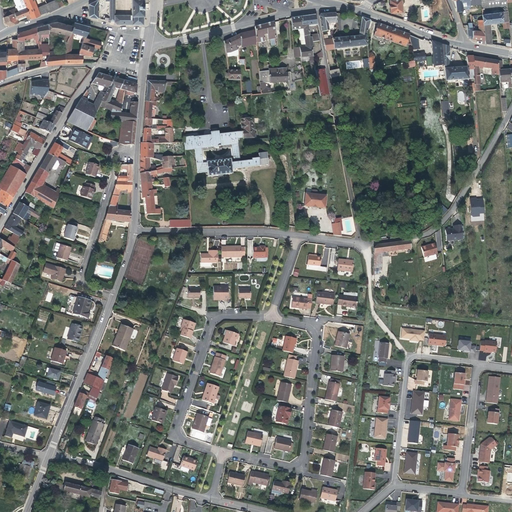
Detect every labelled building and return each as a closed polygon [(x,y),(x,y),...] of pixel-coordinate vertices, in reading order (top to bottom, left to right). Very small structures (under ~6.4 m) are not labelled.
[(13,0),(17,7),(19,11),(26,8),(25,3),(22,4),(20,0),(13,0)] [(26,8),(30,18),(31,19),(40,15),(49,11),(49,12),(60,7),(57,1),(56,0),(55,0),(38,8),(34,0),(20,0),(22,4),(25,3),(26,8)] [(98,19),(98,0),(96,0),(89,4),(89,17),(98,19)] [(131,0),(132,15),(115,15),(114,15),(114,22),(117,24),(143,24),(143,16),(144,16),(144,14),(144,0),(131,0)] [(391,13),(402,12),(401,0),(389,0),(390,6),(391,13)] [(462,6),(460,0),(453,0),(457,10),(462,10),(462,8),(462,6)] [(486,6),(488,6),(488,7),(500,6),(500,7),(507,6),(506,3),(506,0),(480,0),(481,4),(482,8),(486,8),(486,6)] [(5,23),(9,25),(16,24),(18,23),(18,21),(17,18),(26,15),(27,17),(28,19),(30,18),(26,8),(19,11),(17,7),(3,13),(3,17),(5,23)] [(485,14),(482,14),(483,19),(483,24),(490,23),(497,23),(502,22),(509,21),(508,11),(497,12),(497,10),(493,11),(493,13),(485,14)] [(327,24),(336,23),(335,13),(321,14),(319,16),(322,32),(329,31),(327,24)] [(308,27),(310,26),(316,25),(315,15),(300,17),(301,26),(307,25),(308,27)] [(301,57),(311,56),(313,56),(311,46),(313,46),(312,42),(312,37),(310,38),(309,36),(309,32),(308,27),(307,25),(301,26),(300,17),(291,18),(292,31),(298,30),(300,47),(299,47),(300,52),(301,56),(301,57)] [(370,20),(362,17),(359,36),(332,39),(333,41),(334,50),(367,46),(366,35),(370,20)] [(66,42),(69,36),(73,26),(58,22),(48,24),(49,30),(64,35),(62,40),(63,40),(66,42)] [(85,36),(82,43),(88,46),(94,47),(100,49),(101,42),(86,38),(90,27),(74,22),(73,26),(69,36),(66,42),(65,52),(65,54),(70,54),(74,33),(85,36)] [(270,40),(271,46),(276,45),(274,22),(255,27),(255,30),(256,37),(257,43),(265,41),(263,35),(267,34),(268,40),(270,40)] [(407,44),(408,41),(410,34),(396,29),(378,23),(374,35),(406,46),(407,44)] [(490,23),(483,24),(484,31),(485,40),(485,43),(492,44),(490,23)] [(38,49),(41,48),(42,56),(48,56),(48,57),(49,56),(49,55),(49,51),(49,44),(40,44),(40,41),(41,41),(41,34),(49,33),(49,30),(48,24),(37,27),(37,34),(38,39),(38,49)] [(29,39),(27,30),(17,33),(17,39),(17,49),(18,60),(18,61),(25,61),(25,59),(39,59),(39,61),(40,61),(38,68),(40,67),(42,61),(42,58),(42,56),(41,48),(38,49),(24,50),(24,40),(29,39)] [(240,34),(242,46),(257,43),(256,37),(255,30),(240,34)] [(474,30),(474,39),(478,39),(485,40),(484,31),(479,30),(474,30)] [(240,34),(227,40),(224,41),(226,53),(230,53),(237,50),(239,50),(239,47),(242,46),(240,34)] [(327,42),(327,41),(328,39),(327,35),(322,36),(325,51),(334,50),(333,41),(327,42)] [(415,37),(410,35),(413,55),(418,54),(415,37)] [(13,49),(7,49),(6,51),(6,61),(18,60),(17,49),(17,39),(12,40),(13,49)] [(62,52),(65,52),(66,42),(63,40),(62,50),(49,51),(49,55),(49,56),(62,55),(62,52)] [(431,41),(434,66),(444,65),(442,45),(431,41)] [(82,43),(80,51),(79,54),(70,54),(65,54),(65,63),(82,63),(83,54),(91,56),(94,47),(88,46),(82,43)] [(62,55),(49,56),(48,57),(46,61),(47,66),(65,63),(65,54),(65,52),(62,52),(62,55)] [(424,53),(418,54),(413,55),(414,61),(414,62),(425,60),(424,53)] [(473,67),(478,67),(492,69),(492,74),(497,75),(499,74),(499,70),(498,61),(488,59),(472,57),(473,67)] [(18,73),(18,67),(6,71),(6,77),(18,73)] [(456,68),(448,69),(444,69),(444,71),(445,80),(445,81),(468,79),(467,67),(456,68)] [(286,68),(269,69),(269,71),(259,72),(261,86),(261,94),(271,92),(271,88),(266,89),(266,83),(270,82),(270,83),(288,81),(286,68)] [(325,69),(315,71),(318,87),(319,96),(329,94),(325,69)] [(507,70),(503,70),(499,70),(499,74),(500,83),(501,83),(509,82),(511,82),(510,69),(507,70)] [(240,80),(240,71),(228,70),(228,73),(226,73),(226,77),(228,77),(228,80),(240,80)] [(329,72),(330,78),(340,76),(339,70),(329,72)] [(96,100),(99,106),(113,78),(98,73),(91,83),(98,85),(98,88),(99,90),(100,92),(96,100)] [(120,89),(124,80),(113,78),(99,106),(112,111),(112,109),(121,112),(122,106),(122,105),(122,104),(120,103),(119,104),(115,102),(110,100),(115,88),(120,89)] [(40,98),(44,98),(44,97),(48,91),(49,80),(41,80),(41,81),(41,82),(38,82),(38,81),(31,82),(30,95),(40,96),(40,98)] [(132,93),(134,93),(136,94),(137,86),(136,84),(127,81),(124,80),(120,89),(124,91),(126,91),(127,91),(131,92),(132,93)] [(155,91),(147,81),(145,101),(152,102),(153,102),(154,97),(155,91)] [(147,81),(155,91),(157,91),(157,93),(162,93),(162,94),(164,94),(165,85),(166,82),(147,81)] [(54,95),(54,93),(48,91),(44,97),(55,102),(57,96),(54,95)] [(97,111),(85,105),(87,102),(88,100),(85,99),(88,93),(86,91),(79,102),(67,121),(87,132),(88,130),(93,120),(97,111),(97,110),(97,111)] [(94,104),(87,102),(85,105),(97,111),(97,110),(97,111),(99,106),(96,100),(94,104)] [(449,101),(441,101),(441,118),(449,118),(449,101)] [(55,125),(65,109),(59,106),(49,123),(55,125)] [(136,122),(137,114),(130,114),(128,114),(121,112),(112,109),(112,111),(110,121),(121,121),(136,122)] [(38,113),(36,118),(44,121),(46,116),(38,113)] [(17,134),(20,129),(22,124),(20,123),(22,118),(19,116),(17,116),(10,131),(17,134)] [(237,136),(237,138),(243,138),(255,138),(255,134),(254,134),(253,118),(241,119),(242,132),(237,132),(238,136),(237,136)] [(156,129),(156,126),(156,119),(150,119),(144,119),(143,124),(143,129),(151,129),(156,129)] [(39,129),(50,133),(55,125),(49,123),(44,121),(39,129)] [(134,137),(136,122),(121,121),(119,144),(122,144),(123,136),(134,137)] [(17,134),(24,137),(25,135),(27,132),(20,129),(17,134)] [(150,144),(150,140),(151,129),(143,129),(143,135),(142,143),(150,144)] [(68,140),(84,148),(87,142),(90,143),(92,138),(74,130),(72,134),(73,135),(72,137),(70,136),(68,140)] [(216,175),(216,178),(223,177),(223,175),(231,174),(231,169),(260,166),(259,158),(251,158),(251,160),(240,161),(237,138),(237,136),(238,136),(237,132),(219,134),(218,131),(210,132),(210,135),(184,138),(185,150),(194,149),(197,173),(207,172),(207,176),(216,175)] [(37,144),(35,148),(36,148),(40,151),(46,141),(29,132),(26,135),(25,135),(24,137),(37,144)] [(134,137),(123,136),(122,144),(134,145),(134,137)] [(31,146),(35,148),(37,144),(24,137),(23,139),(26,140),(23,145),(18,142),(14,150),(18,153),(15,159),(21,162),(31,146)] [(61,158),(58,156),(62,149),(63,148),(54,143),(48,154),(60,160),(61,158)] [(154,158),(154,155),(155,152),(153,152),(153,144),(150,144),(142,143),(141,149),(140,149),(140,152),(140,159),(153,158),(154,158)] [(61,157),(65,151),(62,149),(58,156),(61,158),(60,160),(66,163),(68,161),(61,157)] [(259,158),(260,166),(268,165),(267,152),(258,153),(259,158)] [(48,154),(37,172),(42,175),(44,173),(48,175),(52,169),(54,170),(56,170),(59,164),(64,166),(66,163),(60,160),(48,154)] [(171,168),(174,168),(173,156),(168,157),(168,161),(162,162),(162,169),(169,168),(171,168)] [(140,166),(140,174),(156,171),(155,166),(150,166),(149,164),(155,163),(154,158),(153,158),(140,159),(140,166)] [(27,172),(22,169),(25,165),(21,162),(15,159),(10,166),(26,175),(27,172)] [(85,174),(95,177),(97,171),(99,166),(89,163),(85,174)] [(25,164),(25,165),(22,169),(27,172),(30,167),(25,164)] [(127,168),(127,177),(127,181),(132,182),(132,174),(133,165),(124,165),(124,168),(127,168)] [(26,175),(10,166),(0,184),(0,189),(1,190),(13,198),(26,175)] [(156,170),(156,171),(140,174),(140,179),(141,184),(151,183),(153,183),(154,180),(157,179),(156,174),(156,173),(157,173),(156,170)] [(44,173),(42,175),(37,172),(34,177),(44,182),(48,175),(44,173)] [(34,177),(31,182),(25,192),(53,209),(61,190),(57,188),(56,192),(55,195),(43,188),(44,186),(44,185),(43,185),(45,183),(44,182),(34,177)] [(115,186),(120,189),(128,190),(128,193),(132,193),(132,188),(132,182),(127,181),(117,181),(115,186)] [(95,186),(87,183),(85,187),(83,186),(82,190),(81,191),(80,194),(80,196),(91,199),(93,194),(92,194),(93,191),(95,186)] [(145,198),(153,196),(153,194),(153,190),(152,189),(151,183),(141,184),(142,194),(142,198),(145,198)] [(56,192),(44,185),(44,186),(43,188),(55,195),(56,192)] [(120,189),(115,186),(109,205),(115,206),(116,205),(120,189)] [(13,198),(1,190),(0,190),(0,203),(7,208),(13,198)] [(311,194),(305,193),(304,206),(315,207),(325,209),(327,195),(318,194),(311,194)] [(155,209),(153,196),(145,198),(147,214),(160,214),(160,209),(155,209)] [(30,203),(28,207),(19,202),(13,213),(21,218),(27,222),(31,214),(39,219),(41,215),(34,211),(36,206),(30,203)] [(13,213),(4,228),(13,233),(21,237),(24,232),(16,228),(21,218),(13,213)] [(105,220),(111,221),(130,223),(130,216),(107,213),(105,220)] [(99,239),(104,240),(105,241),(111,221),(105,220),(99,239)] [(334,235),(341,236),(339,224),(332,223),(334,235)] [(64,238),(73,241),(75,235),(77,227),(76,227),(69,225),(68,225),(64,238)] [(451,229),(445,230),(446,241),(462,239),(461,225),(453,226),(454,231),(452,231),(451,231),(451,229)] [(21,237),(13,233),(11,237),(9,236),(5,242),(14,248),(21,237)] [(5,242),(0,238),(0,250),(2,246),(11,251),(8,258),(7,258),(8,258),(12,261),(16,254),(12,251),(14,248),(5,242)] [(411,248),(410,240),(394,242),(377,244),(374,248),(374,254),(381,252),(411,248)] [(424,257),(437,253),(434,243),(427,245),(421,247),(424,257)] [(71,248),(60,245),(56,258),(67,261),(69,254),(68,254),(68,253),(69,252),(70,251),(71,248)] [(233,246),(227,246),(227,257),(241,257),(241,256),(241,247),(241,246),(233,246)] [(253,257),(265,257),(265,247),(265,246),(262,246),(260,246),(260,247),(253,247),(253,257)] [(201,262),(217,262),(217,254),(217,251),(213,251),(209,251),(209,254),(201,254),(201,262)] [(308,256),(307,265),(320,266),(321,257),(316,257),(308,256)] [(337,270),(352,272),(353,261),(347,260),(338,260),(337,270)] [(20,265),(12,261),(11,265),(3,280),(10,284),(20,265)] [(64,275),(65,270),(46,263),(43,272),(52,275),(51,279),(62,282),(64,275)] [(213,286),(213,298),(220,298),(220,300),(222,300),(224,300),(224,301),(228,301),(228,286),(213,286)] [(195,298),(200,298),(200,288),(188,288),(188,298),(195,298)] [(245,298),(250,298),(250,289),(238,289),(238,298),(245,298)] [(325,304),(333,305),(334,294),(317,292),(316,303),(325,304)] [(349,296),(343,296),(342,305),(341,305),(341,306),(349,307),(356,308),(357,297),(349,296)] [(89,313),(87,313),(88,309),(91,301),(78,297),(73,314),(88,318),(89,313)] [(312,300),(293,297),(291,307),(302,309),(307,309),(307,308),(311,308),(312,300)] [(193,323),(184,319),(180,330),(182,331),(180,335),(190,339),(193,331),(191,330),(193,323)] [(67,339),(78,342),(80,335),(82,327),(72,324),(67,339)] [(124,351),(133,329),(121,324),(117,335),(112,346),(124,351)] [(419,340),(424,341),(425,331),(402,328),(401,338),(410,339),(419,340)] [(227,330),(225,336),(225,337),(223,342),(233,346),(235,339),(237,340),(239,334),(227,330)] [(349,338),(349,334),(348,334),(338,331),(337,337),(335,346),(345,348),(346,344),(347,344),(348,341),(347,340),(348,338),(349,338)] [(437,345),(445,346),(446,336),(429,334),(428,344),(437,345)] [(296,338),(286,336),(283,350),(292,353),(294,347),(296,338)] [(470,346),(470,342),(459,340),(458,350),(463,351),(469,352),(470,346)] [(491,352),(495,352),(496,342),(485,341),(484,351),(488,351),(491,352)] [(379,358),(387,359),(388,354),(387,354),(387,353),(387,351),(388,351),(389,343),(380,342),(378,358),(379,358)] [(64,359),(66,351),(55,348),(51,361),(52,361),(58,363),(62,364),(64,359)] [(173,361),(182,364),(184,356),(185,357),(187,352),(177,348),(173,361)] [(331,364),(332,364),(332,371),(343,372),(344,356),(332,355),(331,364)] [(101,367),(108,370),(113,359),(106,356),(103,362),(101,367)] [(225,360),(215,357),(213,361),(212,366),(210,373),(220,376),(225,360)] [(296,360),(288,359),(284,376),(294,379),(297,367),(298,361),(296,360)] [(101,367),(97,377),(104,380),(108,370),(101,367)] [(60,372),(49,369),(48,373),(47,376),(57,380),(59,376),(60,372)] [(417,376),(416,380),(424,381),(426,381),(428,371),(417,370),(417,376)] [(465,373),(455,372),(453,389),(463,390),(464,381),(465,373)] [(100,390),(104,380),(97,377),(87,373),(83,383),(93,387),(100,390)] [(178,377),(167,373),(162,390),(170,393),(172,386),(171,386),(172,384),(174,385),(176,385),(178,377)] [(394,378),(395,375),(387,374),(384,374),(383,385),(393,387),(394,379),(394,378)] [(500,378),(489,376),(487,389),(488,389),(488,393),(487,397),(486,397),(486,402),(497,404),(500,378)] [(339,384),(329,381),(328,388),(325,399),(336,402),(340,384),(339,384)] [(289,396),(291,385),(281,382),(277,400),(287,403),(289,396)] [(55,388),(38,383),(36,391),(53,395),(54,391),(55,388)] [(215,398),(216,395),(219,387),(207,383),(205,391),(204,392),(206,392),(203,400),(213,404),(215,398)] [(90,393),(88,398),(95,401),(100,390),(93,387),(90,393)] [(86,397),(88,398),(90,393),(81,389),(78,397),(74,406),(81,409),(86,397)] [(422,415),(424,392),(413,391),(412,399),(413,400),(412,409),(411,409),(410,413),(422,415)] [(378,409),(388,410),(388,406),(389,406),(389,404),(390,401),(389,401),(389,398),(379,397),(378,409)] [(461,400),(451,399),(448,420),(459,421),(460,414),(459,414),(459,413),(459,411),(460,411),(461,400)] [(48,412),(50,406),(38,402),(34,415),(46,419),(48,412)] [(290,416),(291,409),(279,406),(275,422),(285,424),(287,417),(288,417),(289,417),(290,416)] [(151,420),(161,423),(165,411),(156,407),(151,420)] [(339,428),(342,412),(332,410),(331,416),(331,418),(330,418),(328,425),(339,428)] [(498,413),(491,412),(488,412),(488,416),(487,423),(497,424),(498,413)] [(208,417),(199,414),(197,421),(195,420),(192,429),(203,433),(208,417)] [(105,421),(95,417),(89,432),(85,441),(95,445),(105,421)] [(387,419),(376,417),(374,437),(385,438),(386,433),(385,433),(385,432),(385,431),(386,431),(387,419)] [(24,437),(28,426),(10,421),(5,436),(12,438),(13,434),(18,435),(24,437)] [(420,422),(410,421),(408,434),(409,434),(409,437),(408,437),(407,442),(417,443),(420,422)] [(111,428),(104,446),(103,446),(100,455),(106,457),(116,430),(111,428)] [(250,443),(260,445),(262,435),(247,431),(245,443),(250,444),(250,443)] [(447,446),(456,447),(457,447),(457,443),(458,439),(458,435),(448,433),(447,446)] [(326,439),(323,450),(333,452),(337,437),(327,434),(326,439)] [(481,444),(481,445),(490,450),(497,445),(491,437),(490,437),(481,444)] [(283,439),(277,438),(274,448),(285,451),(289,452),(289,450),(291,443),(291,442),(290,442),(289,440),(287,440),(286,441),(282,440),(283,439)] [(128,445),(127,449),(124,456),(122,460),(132,464),(138,448),(128,445)] [(490,450),(481,445),(481,447),(481,448),(480,448),(479,462),(489,463),(490,450)] [(155,458),(162,461),(163,461),(166,450),(159,447),(158,450),(156,449),(150,447),(147,455),(155,458)] [(374,461),(377,461),(385,462),(385,456),(386,449),(376,448),(374,461)] [(417,454),(406,452),(406,458),(407,458),(406,460),(405,460),(404,473),(415,474),(417,454)] [(180,466),(181,466),(189,469),(194,470),(197,460),(190,458),(190,459),(183,457),(180,466)] [(335,461),(325,459),(324,465),(323,466),(322,466),(320,475),(331,477),(335,461)] [(25,460),(21,474),(20,477),(27,479),(30,471),(31,468),(32,468),(33,462),(25,460)] [(446,471),(447,463),(445,463),(445,464),(438,463),(437,470),(445,471),(446,471)] [(453,468),(454,464),(447,463),(446,471),(453,472),(454,472),(454,468),(453,468)] [(487,470),(479,470),(478,469),(477,474),(479,474),(478,477),(478,481),(488,483),(490,471),(487,470)] [(453,472),(446,471),(445,471),(444,481),(452,481),(453,472)] [(237,474),(230,472),(227,482),(243,486),(245,476),(237,474)] [(255,472),(252,482),(267,486),(267,485),(269,477),(269,476),(262,475),(262,473),(255,472)] [(365,472),(363,489),(374,490),(375,486),(374,486),(374,480),(375,473),(365,472)] [(118,481),(112,480),(109,492),(119,494),(120,489),(126,491),(127,483),(121,482),(118,481)] [(272,490),(281,492),(288,494),(290,483),(282,481),(282,483),(280,482),(274,481),(272,490)] [(65,482),(64,485),(63,491),(100,500),(102,491),(74,485),(65,482)] [(335,501),(337,491),(331,489),(322,487),(320,498),(335,501)] [(315,490),(311,490),(311,491),(301,489),(299,500),(315,503),(317,491),(315,490)] [(413,501),(406,500),(405,510),(417,511),(416,511),(420,511),(422,501),(414,500),(413,501)] [(458,511),(459,505),(450,504),(437,502),(436,511),(458,511)]
